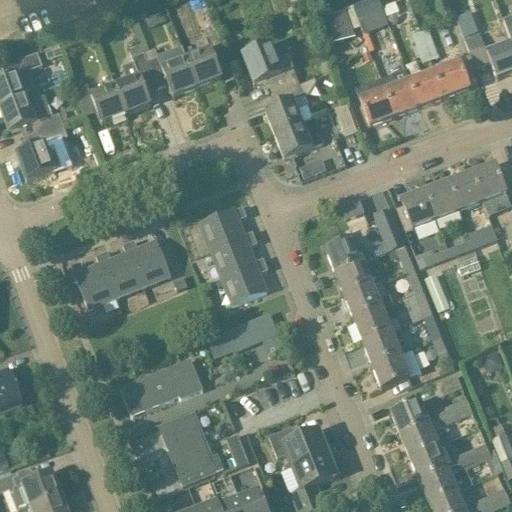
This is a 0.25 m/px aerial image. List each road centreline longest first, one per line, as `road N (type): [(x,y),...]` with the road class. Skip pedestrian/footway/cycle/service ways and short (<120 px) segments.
road 1 (residential): [(267,212),(239,138),(5,231)]
road 2 (residential): [(390,511),(267,212)]
road 3 (residential): [(5,231),(110,511)]
road 4 (residential): [(511,123),(267,212)]
